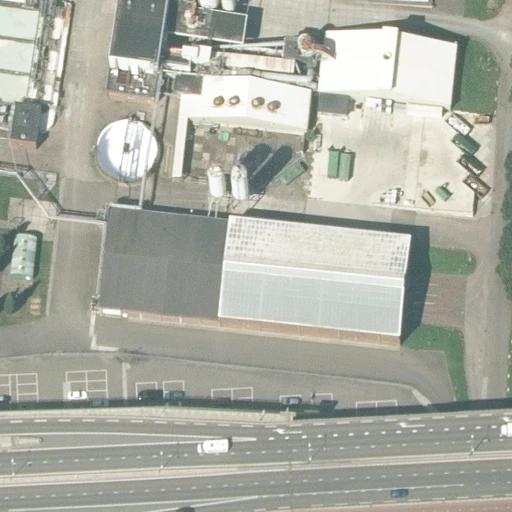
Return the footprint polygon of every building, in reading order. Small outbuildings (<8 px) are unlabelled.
[(166,38),(245,50),(251,10),(189,0),(122,0),(112,73),(160,80),(166,38)] [(399,46),(326,38),(319,97),(450,112),(457,52),(399,46)] [(106,99),(156,107),(160,80),(112,73),(110,73),(106,99)] [(191,103),(201,105),(204,84),(177,79),(174,100),(191,103)] [(307,137),(312,98),(313,96),(204,84),(201,105),(191,103),(189,124),(307,137)] [(11,148),(36,152),(42,115),(30,113),(17,111),(11,148)] [(143,128),(102,128),(102,168),(118,168),(118,182),(146,182),(146,151),(143,151),(143,128)] [(411,248),(111,216),(100,316),(400,348),(401,334),(404,314),(407,282),(408,272),(411,248)] [(16,238),(15,280),(37,280),(38,239),(16,238)]
